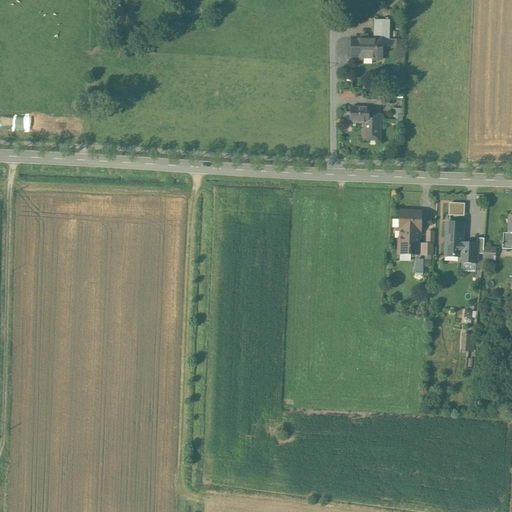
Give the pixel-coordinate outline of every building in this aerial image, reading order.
[(390,21),(373,21),(373,40),(382,40),(390,41),(390,21)] [(373,40),(352,39),(351,59),(378,59),(378,50),(382,50),(382,40),(373,40)] [(369,108),(351,108),(350,123),(368,124),(369,115),(369,108)] [(379,116),(369,115),(368,124),(367,140),(379,140),(379,116)] [(463,205),(449,204),(449,215),(463,216),(463,205)] [(400,220),(392,220),(392,228),(400,228),(400,230),(401,230),(401,239),(399,239),(399,254),(418,255),(418,237),(420,237),(421,213),(400,212),(400,220)] [(446,231),(445,258),(460,258),(460,263),(476,264),(477,254),(477,245),(462,244),(463,224),(446,223),(446,231)] [(511,234),(507,234),(502,234),(501,246),(511,246),(511,234)] [(433,245),(421,244),(421,256),(433,256),(433,245)] [(495,248),(483,248),(483,255),(482,260),(495,260),(495,248)] [(415,259),(415,274),(423,274),(423,259),(415,259)] [(456,320),(464,321),(465,309),(458,308),(456,320)] [(462,351),(474,351),(475,334),(462,334),(462,351)]
